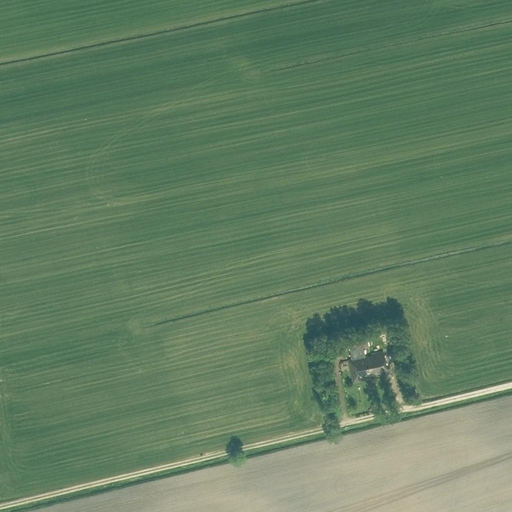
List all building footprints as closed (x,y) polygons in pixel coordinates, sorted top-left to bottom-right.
[(356,338),(358,348),(369,345),(366,335),(356,338)] [(358,348),(356,338),(347,340),(348,350),(358,348)] [(323,350),(326,369),(330,369),(329,360),(335,359),(333,348),(323,350)] [(383,352),(370,355),(371,358),(368,358),(367,356),(365,356),(370,377),(387,372),(383,352)] [(370,377),(365,356),(347,360),(353,383),(371,379),(370,377)]
